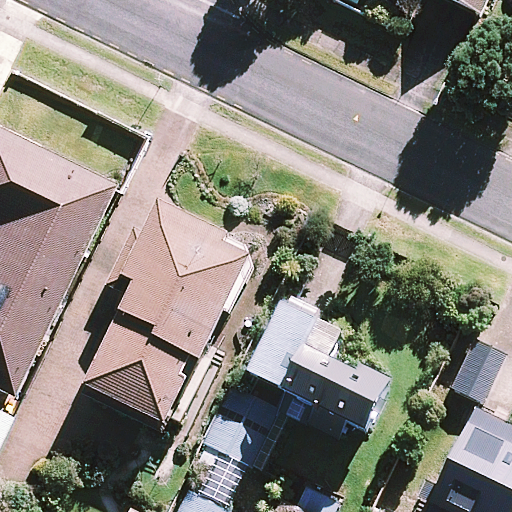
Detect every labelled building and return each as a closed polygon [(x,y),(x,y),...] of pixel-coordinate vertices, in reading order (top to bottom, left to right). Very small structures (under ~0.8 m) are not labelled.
[(445,0),(475,17),(484,0),(445,0)] [(0,392),(9,397),(113,184),(0,129),(0,392)] [(251,253),(158,207),(122,280),(134,286),(83,388),(164,428),(251,253)] [(337,337),(281,309),(248,376),(322,412),(316,423),(357,443),(385,385),(327,356),(337,337)] [(511,358),(476,342),(453,391),(485,406),(489,397),(511,407),(511,358)] [(226,511),(224,511),(280,408),(238,385),(203,449),(212,454),(180,511),(226,511)] [(511,511),(511,429),(476,411),(432,499),(447,507),(444,511),(511,511)]
